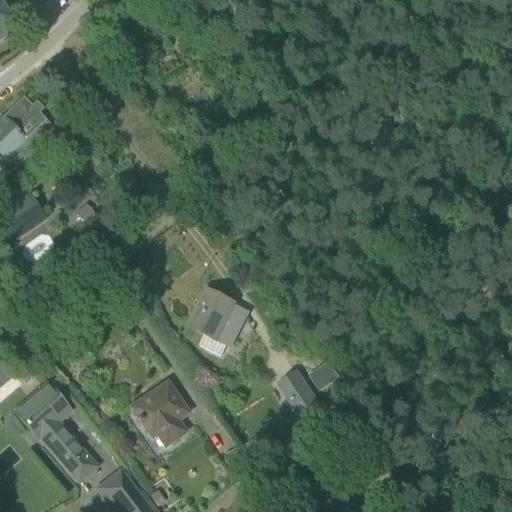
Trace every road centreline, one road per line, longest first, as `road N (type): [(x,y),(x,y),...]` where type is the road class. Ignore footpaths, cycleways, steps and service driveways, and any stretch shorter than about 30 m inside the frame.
road 1 (track): [(419,0),(472,66),(511,57)]
road 2 (unclassified): [(0,82),(92,0)]
